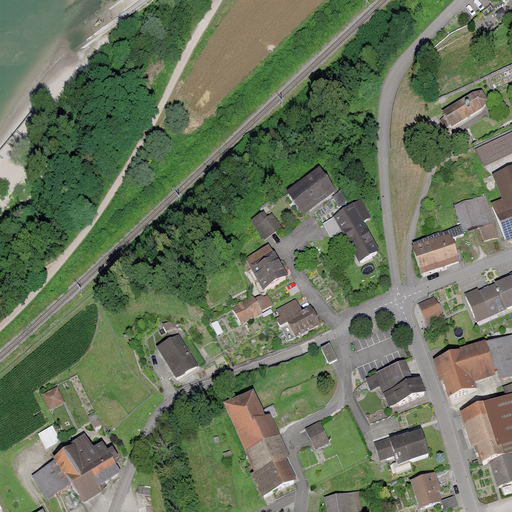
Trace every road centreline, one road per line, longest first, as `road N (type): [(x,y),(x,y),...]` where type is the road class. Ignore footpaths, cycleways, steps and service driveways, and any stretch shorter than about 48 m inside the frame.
road 1 (track): [(219,0),(68,255),(0,328)]
road 2 (residential): [(463,0),(397,72),(383,105),(399,299)]
road 3 (residential): [(341,330),(169,407),(113,511)]
road 4 (residential): [(399,299),(471,511)]
road 5 (residential): [(341,330),(346,387),(288,439),(299,511)]
road 6 (residential): [(399,299),(511,251)]
